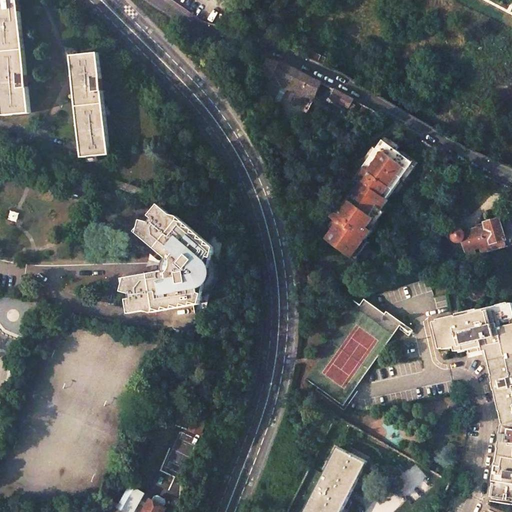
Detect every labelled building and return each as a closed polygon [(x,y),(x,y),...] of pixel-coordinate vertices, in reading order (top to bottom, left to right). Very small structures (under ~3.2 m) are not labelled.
[(21,0),(0,0),(0,53),(6,115),(33,112),(21,0)] [(307,49),(304,55),(324,65),(327,59),(307,49)] [(101,54),(74,57),(85,158),(111,155),(101,54)] [(280,61),(268,58),(260,72),(271,78),(260,99),(271,104),(281,85),(313,101),(322,82),(280,61)] [(354,99),(335,89),(331,97),(349,107),(352,103),(358,107),(361,103),(354,99)] [(363,103),(353,117),(370,126),(380,113),(363,103)] [(362,180),(358,185),(345,203),(342,201),(339,206),(335,203),(328,213),(331,216),(338,221),(332,229),(326,238),(352,258),(359,249),(358,249),(365,238),(372,230),(368,227),(375,218),(370,215),(377,206),(381,209),(388,200),(387,199),(401,180),(412,166),(404,161),(403,154),(392,146),(392,141),(386,137),(379,147),(373,155),(356,176),(362,180)] [(12,146),(0,142),(0,151),(9,155),(12,146)] [(373,155),(379,147),(376,145),(370,153),(373,155)] [(420,162),(405,151),(403,154),(404,161),(412,166),(401,180),(405,182),(420,162)] [(358,185),(362,180),(356,176),(353,181),(358,185)] [(377,206),(370,215),(375,218),(381,209),(377,206)] [(149,242),(167,258),(165,262),(165,263),(164,263),(164,266),(164,267),(164,268),(164,271),(141,275),(139,281),(126,278),(123,291),(119,290),(115,305),(139,312),(155,309),(152,295),(171,292),(173,306),(192,303),(191,298),(201,297),(206,296),(210,294),(212,292),(215,290),(218,287),(220,283),(222,277),(222,272),(222,267),(220,262),(219,260),(217,257),(214,254),(206,248),(209,244),(172,214),(155,210),(150,215),(153,218),(150,222),(141,219),(138,233),(150,236),(149,242)] [(332,229),(338,221),(331,216),(326,222),(327,225),(332,229)] [(372,230),(379,221),(375,218),(368,227),(372,230)] [(468,257),(508,245),(499,218),(485,223),(485,224),(462,231),(462,230),(461,229),(460,228),(459,228),(458,228),(457,228),(456,229),(454,231),(454,232),(454,233),(454,235),(455,236),(456,237),(457,239),(458,239),(459,240),(460,240),(462,240),(462,239),(463,239),(468,257)] [(356,261),(370,242),(365,238),(358,249),(359,249),(352,258),(356,261)] [(209,244),(206,248),(214,254),(216,250),(209,244)] [(152,295),(155,309),(173,306),(171,292),(152,295)] [(450,319),(429,323),(430,331),(426,332),(429,346),(434,345),(435,353),(455,348),(456,352),(480,346),(492,377),(488,378),(501,411),(504,409),(509,423),(511,422),(511,348),(497,308),(473,314),(450,319)] [(157,334),(155,341),(169,345),(171,337),(159,334),(157,334)] [(342,419),(337,416),(332,426),(338,429),(342,419)] [(511,422),(509,423),(505,424),(502,448),(505,448),(503,462),(500,462),(496,482),(499,483),(497,498),(511,500),(511,422)] [(398,456),(376,443),(369,455),(391,468),(398,456)] [(366,460),(340,447),(306,511),(341,511),(368,461),(366,460)] [(447,483),(438,477),(433,486),(442,491),(447,483)] [(133,491),(121,511),(135,511),(144,497),(133,491)] [(151,500),(144,511),(164,511),(166,509),(164,507),(166,503),(165,500),(158,496),(156,497),(153,502),(151,500)]
